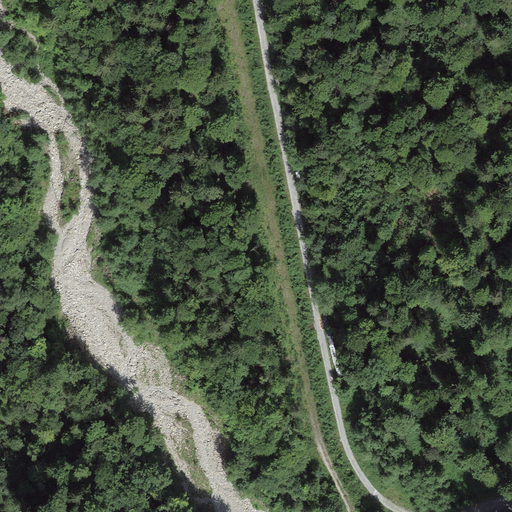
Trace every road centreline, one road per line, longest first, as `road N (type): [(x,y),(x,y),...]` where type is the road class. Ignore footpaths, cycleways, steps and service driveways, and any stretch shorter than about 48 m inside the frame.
road 1 (track): [(255,0),(342,437),(374,499),(401,511)]
road 2 (track): [(48,511),(68,482),(52,419),(50,355),(20,302),(0,211)]
road 3 (track): [(349,206),(414,221),(487,298)]
